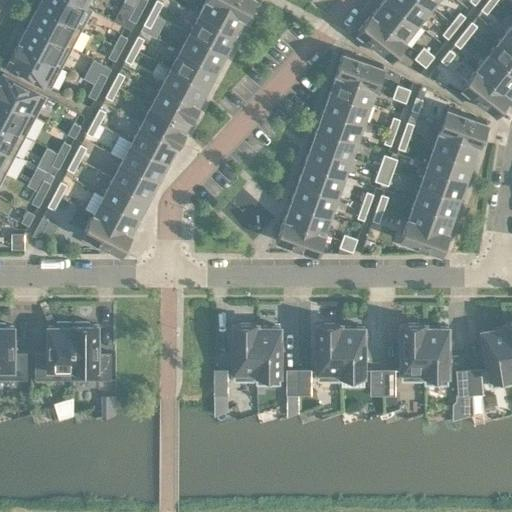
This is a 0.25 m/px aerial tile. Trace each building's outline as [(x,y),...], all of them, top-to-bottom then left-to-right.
[(39,2),(37,4),(81,27),(82,27),(73,22),(83,4),(75,0),(39,0),(40,0),(38,0),(38,1),(39,2)] [(140,10),(145,0),(136,0),(133,6),(140,10)] [(155,14),(162,1),(159,0),(154,0),(149,11),(155,14)] [(244,16),(245,14),(218,0),(204,0),(198,12),(234,32),(235,30),(236,30),(237,29),(236,29),(238,25),(239,26),(239,24),(238,24),(243,16),(244,16)] [(218,0),(245,14),(250,3),(251,4),(252,3),(251,2),(252,0),(218,0)] [(403,40),(416,23),(387,0),(381,0),(376,7),(375,6),(374,7),(375,8),(372,11),(372,10),(371,11),(372,12),(371,13),(370,12),(369,13),(403,40)] [(387,0),(416,23),(429,6),(422,0),(387,0)] [(492,0),(486,0),(480,8),(485,13),(494,2),(492,0)] [(29,21),(27,23),(71,47),(81,27),(37,4),(32,14),(31,14),(31,15),(31,16),(29,19),(28,21),(29,21)] [(133,6),(127,18),(134,21),(140,10),(133,6)] [(149,11),(143,23),(149,26),(155,14),(149,11)] [(455,26),(464,15),(459,11),(450,22),(455,26)] [(229,42),(234,32),(198,12),(188,30),(225,50),(226,48),(227,49),(227,47),(226,47),(228,43),(229,44),(230,43),(229,42)] [(389,56),(403,40),(369,13),(362,23),(361,22),(360,23),(361,24),(359,27),(358,27),(357,28),(358,28),(356,30),(389,56)] [(467,35),(476,24),(470,20),(462,31),(467,35)] [(511,20),(501,34),(511,42),(511,20)] [(450,22),(441,33),(447,37),(455,26),(450,22)] [(17,41),(16,42),(61,66),(71,47),(27,23),(22,33),(21,33),(21,34),(21,35),(19,39),(19,38),(18,40),(19,40),(18,42),(17,41)] [(217,65),(225,50),(188,30),(179,48),(215,68),(216,66),(217,67),(218,65),(217,65)] [(462,31),(453,42),(459,47),(467,35),(462,31)] [(113,44),(120,48),(126,36),(119,33),(113,44)] [(136,50),(143,38),(137,34),(130,46),(136,50)] [(511,42),(501,34),(488,51),(511,70),(511,42)] [(7,60),(8,60),(6,63),(50,87),(61,66),(16,42),(10,54),(11,54),(9,59),(8,58),(7,60)] [(114,59),(120,48),(113,44),(107,56),(114,59)] [(130,46),(124,59),(130,62),(136,50),(130,46)] [(429,60),(433,55),(422,46),(418,51),(429,60)] [(210,78),(215,68),(179,48),(169,66),(206,86),(207,84),(207,85),(208,84),(207,83),(209,79),(210,80),(211,79),(210,78)] [(440,59),(445,63),(454,52),(448,48),(440,59)] [(339,59),(336,69),(376,83),(383,63),(343,49),(341,53),(341,52),(340,54),(341,54),(340,58),(339,58),(338,59),(339,59)] [(418,51),(413,57),(424,66),(429,60),(418,51)] [(511,70),(488,51),(475,68),(508,94),(508,93),(508,92),(509,93),(510,92),(509,91),(511,88),(511,70)] [(200,96),(206,86),(169,66),(160,84),(197,104),(198,103),(197,103),(197,102),(198,103),(199,102),(198,101),(200,98),(201,97),(200,96)] [(500,105),(508,94),(475,68),(461,85),(494,112),(496,110),(497,109),(496,109),(499,106),(500,106),(500,105)] [(369,102),(376,83),(336,69),(335,71),(336,71),(336,72),(335,71),(334,73),(335,73),(334,77),(333,77),(333,78),(330,88),(369,102)] [(0,97),(35,115),(46,95),(2,71),(0,75),(0,74),(0,97)] [(106,75),(99,71),(93,82),(100,86),(106,75)] [(117,86),(124,74),(117,71),(111,83),(117,86)] [(93,82),(87,94),(94,98),(100,86),(93,82)] [(111,83),(104,95),(111,99),(117,86),(111,83)] [(407,95),(409,88),(396,83),(393,90),(407,95)] [(190,117),(197,104),(160,84),(150,103),(187,122),(187,121),(188,122),(189,121),(188,120),(190,117)] [(329,91),(324,106),(363,120),(369,102),(330,88),(329,90),(328,90),(328,91),(329,91)] [(393,90),(391,96),(404,101),(407,95),(393,90)] [(422,98),(415,96),(410,109),(417,111),(422,98)] [(0,121),(25,135),(35,115),(0,97),(0,121)] [(186,124),(187,122),(150,103),(140,121),(178,141),(184,129),(183,129),(185,125),(186,125),(187,124),(186,124)] [(356,138),(363,120),(324,106),(323,108),(322,108),(322,109),(321,113),(320,113),(320,114),(321,114),(317,124),(356,138)] [(485,123),(486,120),(446,106),(439,126),(479,140),(483,129),(484,129),(484,128),(485,124),(486,124),(486,123),(485,123)] [(92,119),(98,123),(105,110),(98,107),(92,119)] [(392,115),(387,129),(394,131),(399,118),(392,115)] [(85,132),(92,135),(98,123),(92,119),(85,132)] [(0,146),(14,154),(25,135),(0,121),(0,146)] [(74,136),(80,125),(73,121),(67,133),(74,136)] [(177,143),(178,141),(140,121),(131,139),(168,158),(173,149),(174,149),(174,148),(173,147),(175,144),(176,144),(177,143),(176,143),(176,142),(177,143)] [(406,121),(401,134),(408,136),(413,123),(406,121)] [(314,132),(311,142),(350,156),(356,138),(317,124),(316,126),(315,127),(316,127),(315,131),(314,131),(313,132),(314,132)] [(479,140),(439,126),(433,144),(472,158),(477,144),(478,144),(478,143),(477,142),(478,142),(479,140)] [(389,144),(394,131),(387,129),(383,142),(389,144)] [(403,149),(408,136),(401,134),(397,147),(403,149)] [(168,158),(131,139),(121,157),(158,176),(163,167),(164,167),(165,166),(164,166),(166,162),(167,161),(166,161),(168,158)] [(64,155),(70,144),(63,140),(57,152),(64,155)] [(343,176),(350,156),(311,142),(307,153),(306,153),(306,154),(305,158),(304,158),(304,159),(305,159),(304,162),(343,176)] [(79,143),(73,155),(79,159),(85,146),(79,143)] [(472,158),(433,144),(426,163),(465,176),(470,162),(471,162),(472,161),(471,160),(472,158)] [(0,170),(4,173),(14,154),(0,146),(0,170)] [(57,167),(64,155),(57,152),(51,163),(57,167)] [(383,153),(379,166),(385,169),(390,155),(383,153)] [(72,171),(79,159),(73,155),(66,168),(72,171)] [(396,158),(390,155),(385,169),(392,171),(396,158)] [(157,179),(158,176),(121,157),(112,175),(148,194),(156,180),(157,180),(158,179),(157,179)] [(336,195),(343,176),(304,162),(300,172),(299,172),(299,173),(300,173),(298,177),(297,177),(297,178),(298,179),(297,181),(336,195)] [(465,176),(426,163),(420,181),(459,194),(462,185),(463,185),(463,184),(464,180),(465,180),(465,179),(464,179),(465,176)] [(374,180),(380,182),(385,169),(379,166),(374,180)] [(392,171),(385,169),(380,182),(387,184),(392,171)] [(147,197),(148,194),(112,175),(102,193),(139,212),(146,198),(147,199),(148,197),(147,197)] [(43,194),(49,182),(43,178),(37,190),(43,194)] [(60,180),(53,192),(59,196),(66,183),(60,180)] [(291,198),(290,200),(329,214),(336,195),(297,181),(293,191),(292,191),(292,192),(293,193),(291,197),(291,196),(290,197),(291,198)] [(459,194),(420,181),(414,199),(452,213),(456,203),(457,203),(457,202),(456,202),(458,198),(459,197),(458,197),(459,194)] [(37,205),(43,194),(37,190),(30,201),(37,205)] [(365,190),(361,203),(367,206),(372,192),(365,190)] [(53,208),(59,196),(53,192),(46,205),(53,208)] [(139,212),(102,193),(92,212),(130,232),(130,231),(129,231),(135,221),(136,220),(135,220),(137,216),(138,217),(138,215),(139,212)] [(382,208),(387,195),(380,193),(376,206),(382,208)] [(452,213),(414,199),(407,217),(447,231),(447,230),(446,229),(449,221),(450,221),(451,220),(450,220),(451,216),(452,216),(452,215),(452,213)] [(322,233),(329,214),(290,200),(285,216),(284,215),(283,217),(284,217),(284,218),(283,217),(282,219),(322,233)] [(363,219),(367,206),(361,203),(356,216),(363,219)] [(376,206),(371,219),(378,222),(382,208),(376,206)] [(27,224),(33,213),(26,209),(20,221),(27,224)] [(129,234),(130,232),(92,212),(82,232),(119,252),(126,240),(127,239),(126,239),(128,235),(129,235),(129,234)] [(31,234),(39,234),(47,219),(41,216),(31,234)] [(400,237),(405,239),(405,246),(425,247),(426,247),(440,251),(444,239),(445,239),(445,238),(445,237),(446,233),(447,234),(447,233),(446,232),(447,231),(407,217),(400,237)] [(290,243),(289,249),(309,251),(309,250),(316,252),(322,233),(282,219),(282,220),(281,220),(281,221),(282,221),(280,225),(279,226),(280,226),(276,238),(290,243)] [(10,239),(23,240),(23,232),(10,231),(10,239)] [(354,244),(356,237),(343,233),(341,239),(354,244)] [(374,241),(365,238),(363,245),(372,248),(374,241)] [(23,248),(23,240),(10,239),(10,247),(23,248)] [(341,239),(338,246),(351,251),(354,244),(341,239)] [(34,351),(34,377),(72,377),(72,320),(55,320),(55,324),(47,324),(47,351),(34,351)] [(72,320),(72,377),(109,377),(109,351),(96,351),(96,323),(88,323),(88,320),(72,320)] [(511,320),(503,322),(511,375),(511,370),(511,369),(511,368),(511,320)] [(12,351),(12,324),(4,324),(4,322),(0,321),(0,377),(25,377),(25,351),(12,351)] [(232,380),(255,380),(255,383),(256,383),(255,322),(232,322),(232,380)] [(256,383),(279,383),(279,325),(256,325),(256,322),(255,322),(256,383)] [(339,322),(316,322),(316,380),(340,380),(339,322)] [(363,325),(340,325),(340,322),(339,322),(340,380),(341,380),(341,374),(364,374),(363,325)] [(423,322),(400,322),(400,379),(423,379),(423,383),(423,322)] [(423,383),(447,383),(447,325),(424,325),(424,322),(423,322),(423,383)] [(490,386),(511,381),(511,375),(503,322),(502,322),(503,325),(481,329),(490,386)] [(469,393),(481,392),(479,368),(467,369),(469,393)] [(285,369),(286,393),(297,393),(297,369),(285,369)] [(297,369),(297,393),(309,393),(309,369),(297,369)] [(394,369),(382,370),(382,394),(394,393),(394,369)] [(467,369),(456,370),(457,393),(469,393),(467,369)] [(213,370),(213,394),(226,394),(226,370),(213,370)] [(382,370),(370,370),(370,394),(382,394),(382,370)]
